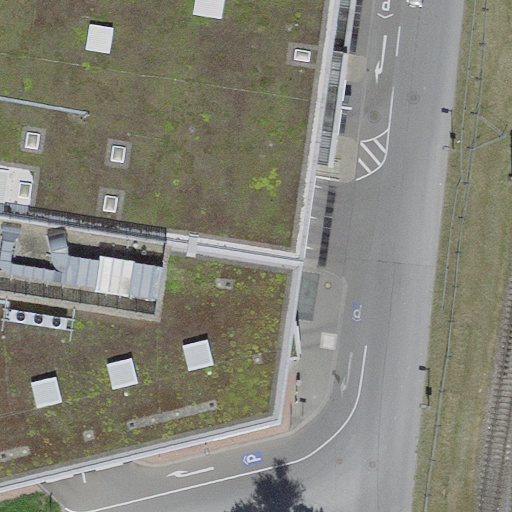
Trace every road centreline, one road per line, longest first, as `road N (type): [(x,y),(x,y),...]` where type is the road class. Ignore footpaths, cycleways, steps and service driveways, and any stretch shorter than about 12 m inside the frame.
road 1 (residential): [(430,0),(402,225),(385,472)]
road 2 (residential): [(385,472),(224,511)]
